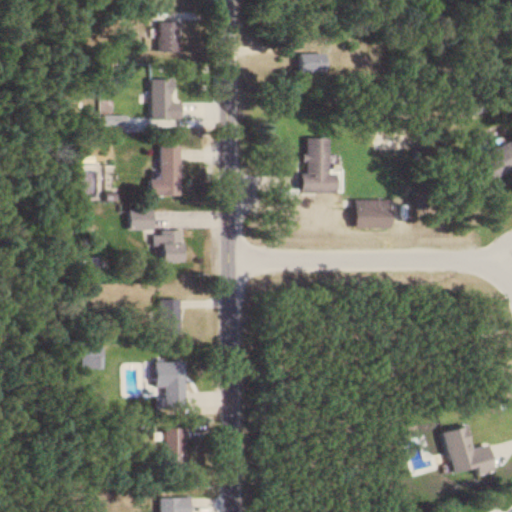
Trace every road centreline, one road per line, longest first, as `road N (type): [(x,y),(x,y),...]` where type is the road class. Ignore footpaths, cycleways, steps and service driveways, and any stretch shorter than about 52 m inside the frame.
road 1 (residential): [(225,511),(219,0)]
road 2 (residential): [(222,256),(492,265),(511,239)]
